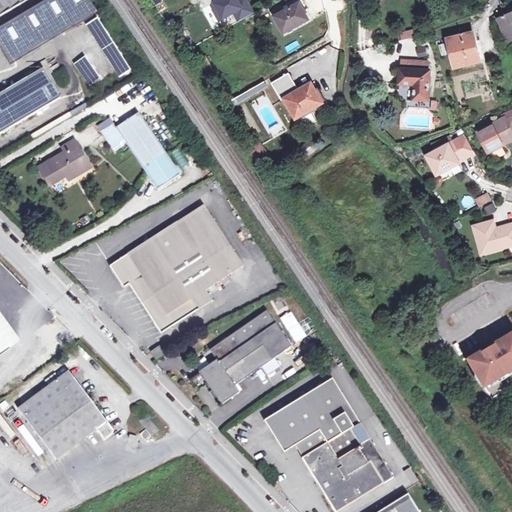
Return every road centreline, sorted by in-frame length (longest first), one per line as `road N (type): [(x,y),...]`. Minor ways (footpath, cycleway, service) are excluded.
road 1 (unclassified): [(273,511),(0,233)]
road 2 (unclassified): [(509,298),(446,329),(452,307),(482,289),(502,293)]
